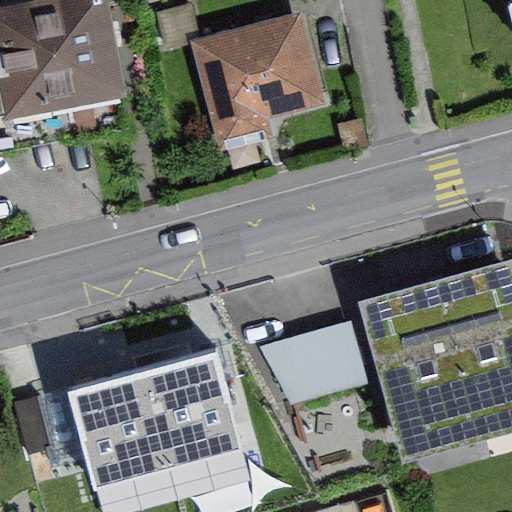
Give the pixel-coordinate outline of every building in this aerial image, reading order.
[(101,0),(81,0),(0,15),(0,102),(5,127),(122,105),(101,0)] [(301,14),(195,46),(222,138),(329,105),(301,14)] [(511,287),(507,270),(432,290),(475,449),(511,438),(511,287)] [(402,468),(475,449),(432,290),(359,309),(402,468)] [(281,397),(369,382),(358,319),(270,334),(281,397)] [(216,346),(118,373),(154,499),(251,472),(216,346)]
